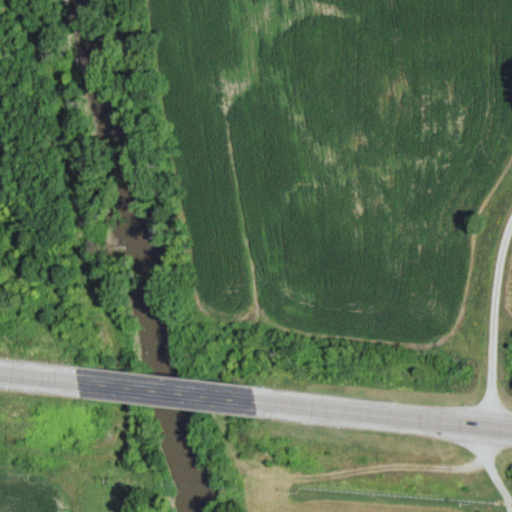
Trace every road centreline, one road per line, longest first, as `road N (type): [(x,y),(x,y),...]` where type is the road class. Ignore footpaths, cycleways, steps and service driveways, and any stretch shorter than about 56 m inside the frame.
road 1 (secondary): [(271,409),(511,426)]
road 2 (secondary): [(87,394),(271,409)]
